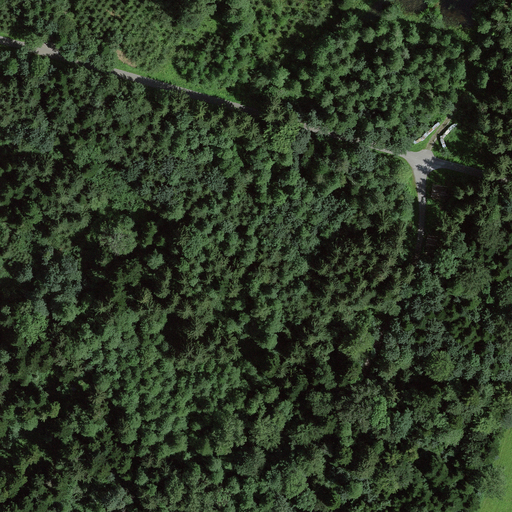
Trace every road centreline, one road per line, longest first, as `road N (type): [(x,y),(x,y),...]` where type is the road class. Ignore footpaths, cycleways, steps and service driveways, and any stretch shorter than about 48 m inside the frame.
road 1 (unclassified): [(511,181),(0,39)]
road 2 (track): [(420,156),(411,273),(290,511)]
